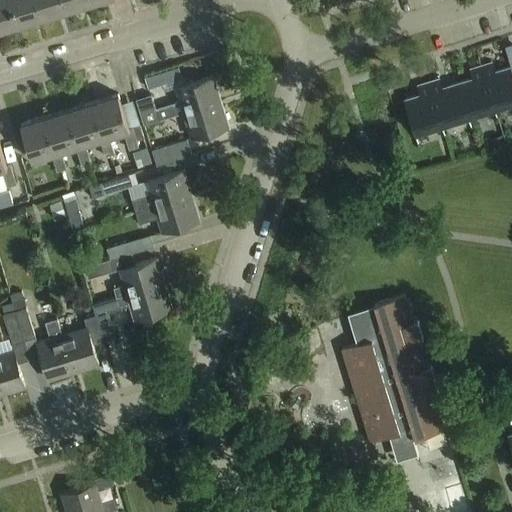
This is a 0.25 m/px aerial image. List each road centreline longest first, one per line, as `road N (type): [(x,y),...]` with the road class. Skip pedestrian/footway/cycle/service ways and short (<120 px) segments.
road 1 (unclassified): [(200,391),(299,59)]
road 2 (residential): [(0,80),(256,0)]
road 3 (unclassified): [(0,453),(200,391)]
road 4 (residential): [(299,59),(497,0)]
road 5 (unclassified): [(237,511),(200,391)]
